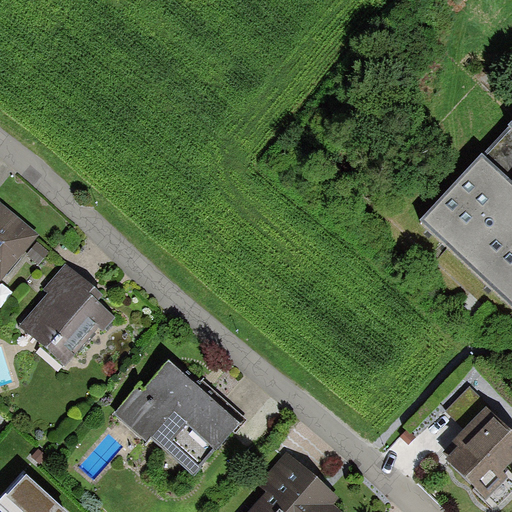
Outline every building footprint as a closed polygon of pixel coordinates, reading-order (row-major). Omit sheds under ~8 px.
[(511,310),(511,129),(421,226),(511,310)] [(0,281),(39,235),(0,202),(0,281)] [(45,252),(35,244),(23,259),(33,267),(45,252)] [(104,295),(66,263),(44,289),(48,293),(19,327),(68,367),(98,331),(103,335),(117,318),(98,302),(104,295)] [(196,383),(170,360),(144,388),(139,384),(112,413),(146,444),(151,439),(194,478),(248,420),(201,377),(196,383)] [(490,402),(470,383),(446,408),(465,426),(443,448),(449,454),(444,458),(485,498),(508,475),(504,471),(511,462),(511,437),(492,418),(495,415),(486,406),(490,402)] [(338,498),(285,453),(257,486),(265,493),(248,511),(340,511),(332,505),(338,498)] [(66,511),(61,506),(25,474),(0,501),(0,507),(5,511),(66,511)]
